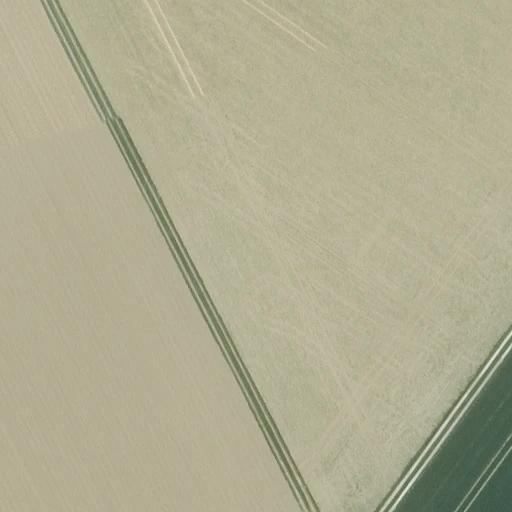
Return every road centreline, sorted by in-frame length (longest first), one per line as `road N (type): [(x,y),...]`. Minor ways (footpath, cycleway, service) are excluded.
road 1 (track): [(46,0),(304,511)]
road 2 (track): [(511,339),(386,511)]
